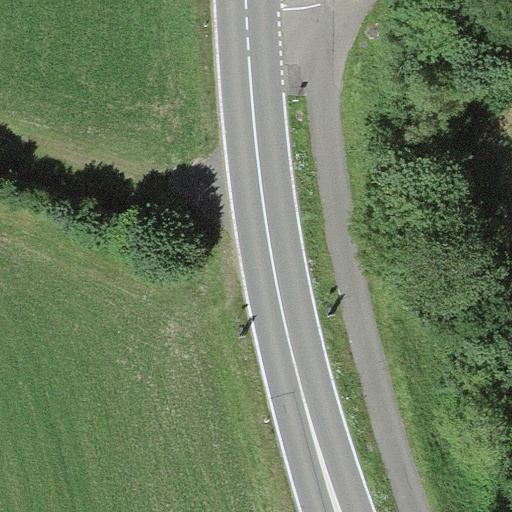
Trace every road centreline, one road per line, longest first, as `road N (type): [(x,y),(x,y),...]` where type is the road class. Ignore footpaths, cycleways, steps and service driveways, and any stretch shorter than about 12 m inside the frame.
road 1 (primary): [(339,511),(270,251),(246,0)]
road 2 (track): [(325,3),(322,166),(354,345),(408,511)]
road 3 (track): [(262,191),(165,189),(0,136)]
